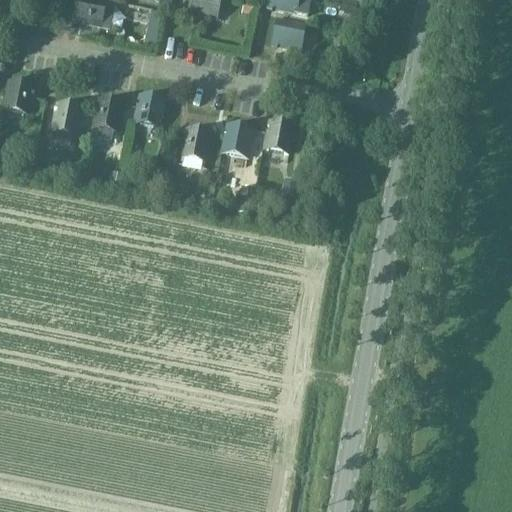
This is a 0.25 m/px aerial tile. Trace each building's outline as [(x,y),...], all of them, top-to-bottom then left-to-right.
[(103,31),(108,4),(85,0),(79,0),(74,25),(103,31)] [(217,22),(220,0),(191,0),(189,17),(217,22)] [(295,16),(297,0),(270,0),(268,11),(295,16)] [(337,14),(354,17),(356,4),(340,1),(337,14)] [(302,53),(307,28),(279,23),(275,48),(302,53)] [(351,39),(338,36),(335,50),(349,53),(351,39)] [(32,117),(38,89),(12,84),(6,112),(32,117)] [(164,131),(170,104),(143,98),(137,125),(164,131)] [(122,135),(127,107),(101,103),(96,131),(122,135)] [(80,138),(86,111),(60,105),(55,133),(80,138)] [(291,158),(297,128),(272,123),(266,153),(291,158)] [(251,160),(256,133),(230,128),(225,155),(251,160)] [(210,164),(215,136),(189,130),(184,159),(210,164)] [(65,169),(63,179),(78,182),(80,172),(65,169)]
